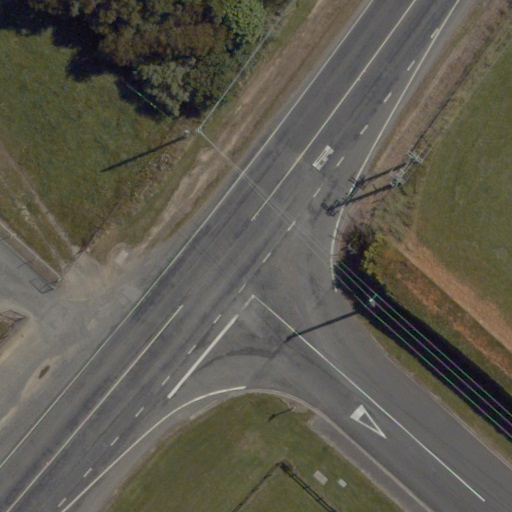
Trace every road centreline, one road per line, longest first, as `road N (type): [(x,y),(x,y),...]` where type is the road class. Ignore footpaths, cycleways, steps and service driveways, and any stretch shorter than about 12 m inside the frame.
road 1 (residential): [(217,264),(495,511)]
road 2 (primary): [(217,264),(411,0)]
road 3 (primary): [(11,511),(217,264)]
